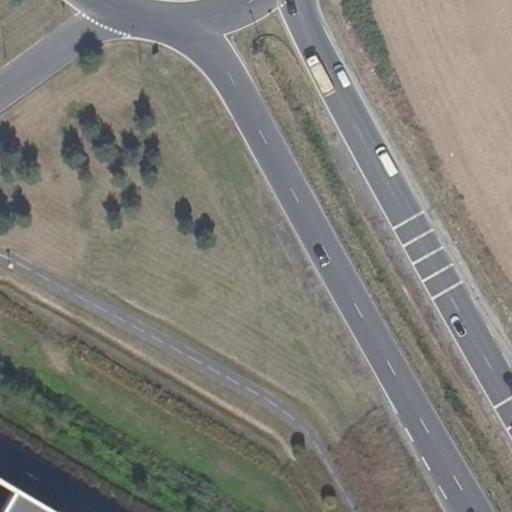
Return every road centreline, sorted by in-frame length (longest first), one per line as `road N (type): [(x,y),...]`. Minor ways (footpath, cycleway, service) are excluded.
road 1 (primary): [(169,24),(237,89),(445,467)]
road 2 (primary): [(511,409),(326,73),(295,0)]
road 3 (unclassified): [(0,90),(94,27),(143,21)]
